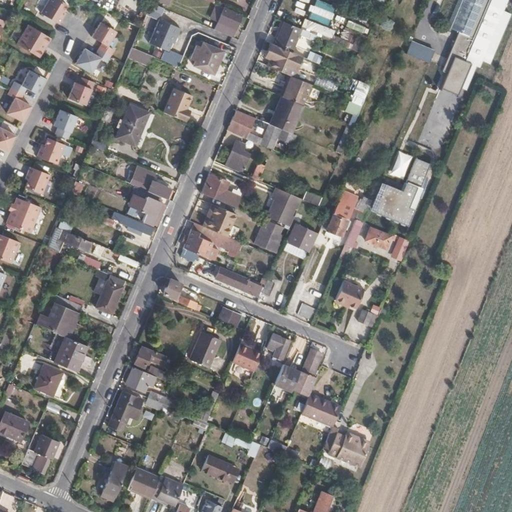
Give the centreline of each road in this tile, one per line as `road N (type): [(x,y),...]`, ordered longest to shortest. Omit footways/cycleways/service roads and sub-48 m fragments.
road 1 (residential): [(268,0),(155,266)]
road 2 (residential): [(155,266),(56,502)]
road 3 (residential): [(155,266),(330,341),(345,358)]
road 4 (residential): [(70,32),(66,58),(0,189)]
